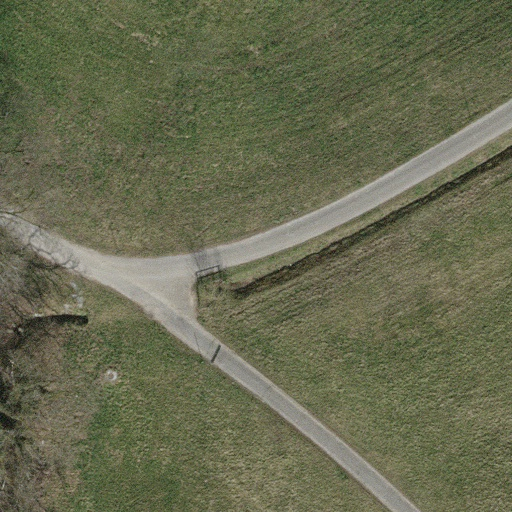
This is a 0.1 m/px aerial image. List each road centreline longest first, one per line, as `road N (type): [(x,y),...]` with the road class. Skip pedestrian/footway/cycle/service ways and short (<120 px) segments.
road 1 (track): [(0,184),(325,446),(391,511)]
road 2 (track): [(128,285),(303,234),(511,115)]
